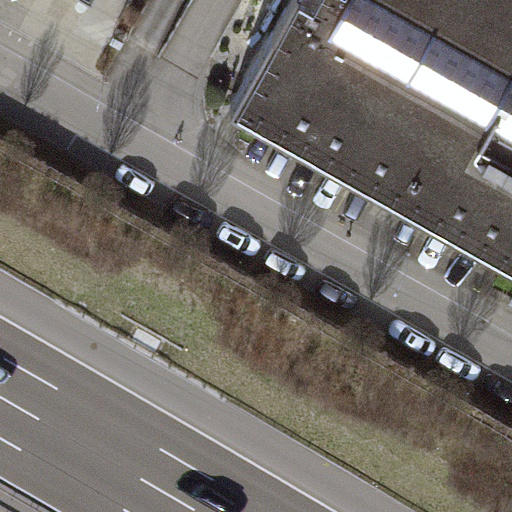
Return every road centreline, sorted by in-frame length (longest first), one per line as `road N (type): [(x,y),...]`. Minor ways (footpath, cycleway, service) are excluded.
road 1 (residential): [(511,351),(0,69)]
road 2 (motorway): [(198,511),(0,397)]
